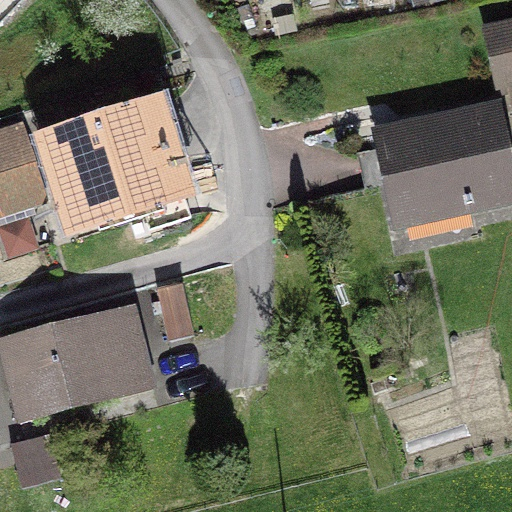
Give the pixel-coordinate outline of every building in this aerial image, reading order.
[(504,83),(511,81),(511,28),(493,33),(504,83)] [(45,142),(73,229),(141,207),(149,231),(190,218),(155,108),(45,142)] [(378,136),(398,224),(511,198),(511,184),(496,110),(378,136)] [(17,128),(0,133),(0,212),(40,199),(17,128)] [(182,285),(157,291),(168,341),(193,336),(182,285)] [(1,348),(19,417),(151,383),(134,315),(1,348)]
